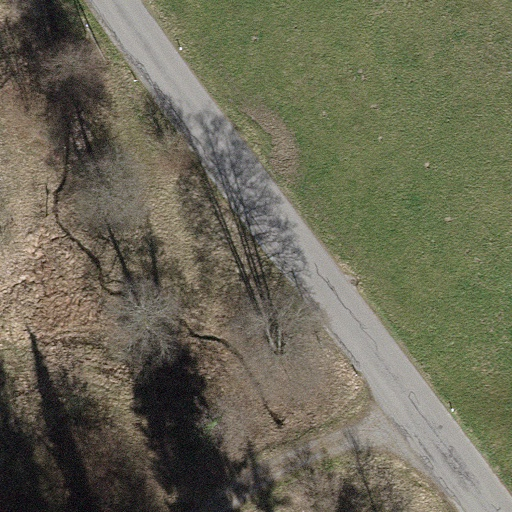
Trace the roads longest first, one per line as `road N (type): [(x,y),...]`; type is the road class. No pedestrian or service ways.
road 1 (tertiary): [(115,0),(161,72),(496,511)]
road 2 (track): [(419,412),(309,448),(209,511)]
